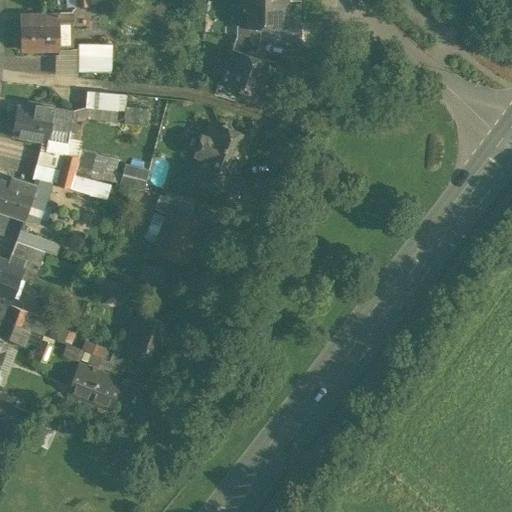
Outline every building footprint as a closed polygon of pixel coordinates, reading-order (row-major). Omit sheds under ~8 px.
[(286,27),(286,2),(243,2),(242,26),(261,26),(286,27)] [(58,14),(39,15),(39,20),(23,20),(23,50),(59,49),(58,14)] [(78,15),(58,14),(59,49),(79,49),(79,43),(78,15)] [(261,26),(242,26),(237,26),(236,37),(260,38),(261,26)] [(260,38),(236,37),(233,49),(248,53),(249,49),(257,51),(260,38)] [(111,44),(79,43),(79,49),(78,71),(110,72),(111,44)] [(78,71),(79,49),(59,49),(58,75),(78,77),(78,71)] [(264,97),(274,61),(264,58),(262,53),(257,51),(249,49),(248,53),(233,49),(223,83),(241,89),(264,97)] [(237,100),(241,89),(223,83),(218,81),(214,93),(237,100)] [(119,93),(87,90),(86,106),(118,109),(119,93)] [(54,106),(35,103),(34,108),(18,105),(13,134),(45,140),(48,141),(54,106)] [(45,140),(44,147),(65,153),(73,110),(54,106),(48,141),(45,140)] [(149,108),(126,106),(124,124),(148,126),(149,108)] [(245,155),(243,151),(249,136),(235,131),(231,125),(226,123),(220,125),(215,140),(203,135),(197,153),(204,156),(197,177),(219,185),(224,170),(227,171),(232,169),(233,167),(237,168),(239,161),(243,159),(245,155)] [(39,163),(61,168),(65,153),(44,147),(39,163)] [(109,156),(80,148),(78,156),(79,156),(75,172),(103,179),(109,156)] [(78,156),(65,153),(61,168),(75,172),(79,156),(78,156)] [(35,178),(57,184),(61,168),(39,163),(35,178)] [(126,164),(120,184),(142,189),(147,169),(126,164)] [(232,169),(227,171),(224,170),(219,185),(229,189),(237,168),(233,167),(232,169)] [(75,172),(61,168),(57,184),(71,187),(75,172)] [(17,185),(1,180),(0,183),(0,210),(25,220),(37,186),(19,179),(17,185)] [(170,213),(189,219),(195,203),(160,193),(155,208),(170,213)] [(156,250),(192,264),(206,226),(189,219),(170,213),(156,250)] [(43,250),(16,240),(11,254),(38,265),(43,250)] [(9,261),(0,285),(0,299),(10,304),(21,274),(32,279),(38,265),(11,254),(8,261),(9,261)] [(8,261),(0,257),(0,285),(9,261),(8,261)] [(144,280),(167,285),(171,269),(147,264),(144,280)] [(10,304),(0,299),(0,316),(8,320),(14,305),(10,304)] [(27,310),(14,305),(8,320),(21,325),(27,310)] [(50,319),(27,310),(21,325),(30,329),(44,334),(50,319)] [(149,357),(160,361),(173,326),(138,313),(125,348),(149,357)] [(8,320),(2,335),(15,340),(21,325),(8,320)] [(30,329),(21,325),(15,340),(24,344),(30,329)] [(56,341),(43,337),(34,363),(46,367),(56,341)] [(86,340),(84,349),(104,355),(107,346),(86,340)] [(3,341),(0,348),(0,378),(3,380),(16,346),(3,341)] [(144,372),(149,357),(125,348),(116,345),(109,359),(144,372)] [(67,393),(110,410),(122,379),(78,362),(67,393)]
